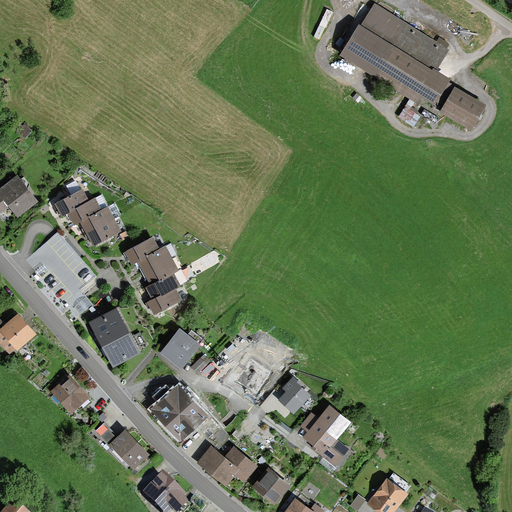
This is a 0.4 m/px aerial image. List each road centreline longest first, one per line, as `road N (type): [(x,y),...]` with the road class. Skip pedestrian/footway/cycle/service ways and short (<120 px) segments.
road 1 (tertiary): [(0,262),(163,447),(237,511)]
road 2 (track): [(511,26),(456,62),(444,30),(381,0)]
